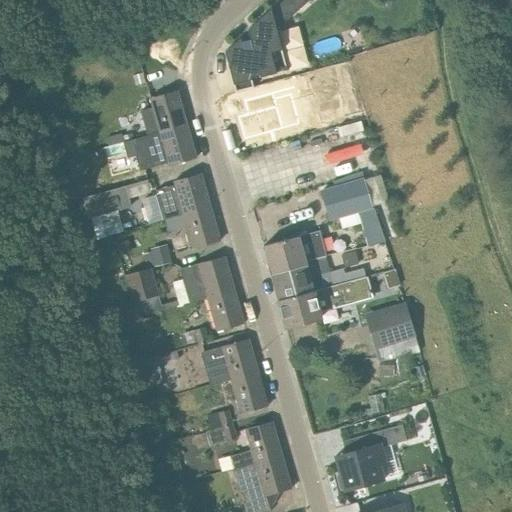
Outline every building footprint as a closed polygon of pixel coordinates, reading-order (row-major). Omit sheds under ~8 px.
[(281,0),(268,12),(268,10),(243,31),(246,41),(238,43),(237,39),(221,53),(231,94),(250,89),(247,79),(255,77),(256,79),(283,72),(273,29),(306,0),(281,0)] [(159,133),(186,125),(176,91),(149,99),(159,133)] [(238,117),(244,139),(299,125),(291,94),(274,99),(273,93),(244,101),(247,114),(238,117)] [(159,133),(168,166),(196,159),(186,125),(159,133)] [(126,142),(131,141),(132,140),(133,140),(134,140),(135,139),(134,133),(124,135),(126,142)] [(75,161),(78,173),(89,170),(85,158),(75,161)] [(364,179),(362,173),(341,178),(343,184),(319,192),(328,221),(357,213),(367,247),(384,242),(373,207),(364,178),(364,179)] [(155,195),(162,221),(183,215),(210,208),(200,174),(173,182),(174,185),(156,190),(157,195),(155,195)] [(131,207),(125,186),(83,198),(88,219),(91,218),(118,211),(131,207)] [(210,208),(183,215),(186,228),(192,249),(219,242),(210,208)] [(97,240),(113,235),(124,232),(118,211),(91,218),(97,240)] [(271,275),(326,260),(325,257),(326,256),(319,231),(263,246),(271,275)] [(127,241),(116,244),(119,256),(131,252),(127,241)] [(171,246),(153,252),(157,267),(171,264),(174,259),(171,246)] [(358,264),(355,252),(341,255),(344,268),(358,264)] [(206,298),(234,291),(224,257),(179,270),(188,303),(206,298)] [(313,291),(343,283),(366,276),(363,268),(344,273),(343,268),(339,270),(329,273),(326,260),(271,275),(278,303),(314,293),(313,291)] [(158,296),(150,268),(124,275),(132,303),(158,296)] [(383,273),(388,289),(399,286),(395,270),(383,273)] [(304,322),(322,317),(320,312),(371,298),(366,276),(343,283),(313,291),(314,293),(278,303),(285,327),(304,322)] [(206,298),(216,332),(243,324),(234,291),(206,298)] [(404,305),(364,316),(366,322),(367,322),(373,348),(391,344),(394,358),(417,353),(404,305)] [(205,328),(193,331),(197,342),(198,345),(209,342),(205,328)] [(230,381),(257,373),(248,339),(220,347),(204,352),(213,384),(229,379),(230,381)] [(392,355),(380,355),(380,376),(392,376),(392,355)] [(161,371),(157,356),(145,360),(149,374),(161,371)] [(230,381),(239,415),(267,407),(257,373),(230,381)] [(222,428),(233,424),(228,410),(218,413),(222,428)] [(222,428),(218,413),(206,416),(210,431),(222,428)] [(233,469),(281,456),(271,422),(244,430),(250,450),(229,456),(233,469)] [(233,424),(222,428),(226,441),(237,438),(233,424)] [(226,441),(222,428),(210,431),(205,432),(209,446),(226,441)] [(345,453),(335,456),(340,476),(337,477),(340,490),(344,489),(345,491),(383,480),(379,463),(387,461),(387,459),(384,460),(380,448),(392,444),(388,429),(341,442),(345,453)] [(268,511),(270,511),(266,497),(291,489),(281,456),(233,469),(241,495),(243,495),(245,502),(243,503),(245,511),(268,511)]
